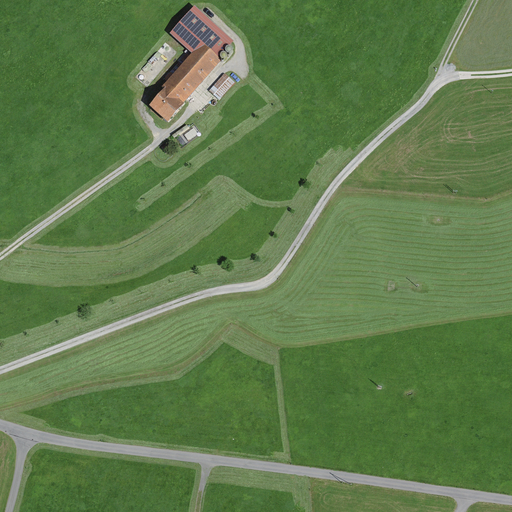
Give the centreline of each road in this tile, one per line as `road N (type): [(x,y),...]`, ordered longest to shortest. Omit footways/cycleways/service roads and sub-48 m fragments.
road 1 (track): [(0,371),(187,299),(263,283),(356,163),(433,89),(459,76),(511,72)]
road 2 (unclassified): [(0,425),(122,449),(511,500)]
road 3 (track): [(0,257),(165,136)]
